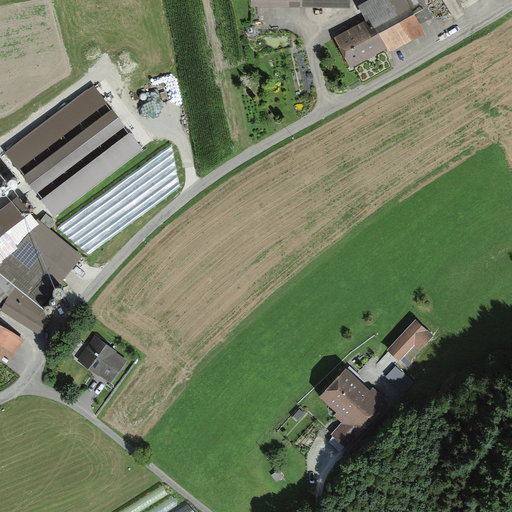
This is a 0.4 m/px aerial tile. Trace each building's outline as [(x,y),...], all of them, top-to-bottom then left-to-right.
[(336,37),(351,65),(419,28),(416,23),(430,15),(422,0),(368,0),(360,5),(368,19),(336,37)] [(112,109),(23,176),(36,193),(125,126),(112,109)] [(130,131),(41,198),(54,215),(143,148),(130,131)] [(78,255),(37,222),(18,244),(3,226),(22,210),(14,200),(0,210),(0,302),(5,309),(40,332),(47,315),(41,310),(78,255)] [(415,322),(389,349),(399,358),(413,343),(419,348),(431,336),(415,322)] [(0,356),(16,334),(0,323),(0,356)] [(93,336),(76,359),(106,381),(123,358),(93,336)] [(414,383),(396,366),(387,375),(404,393),(414,383)] [(383,405),(345,368),(320,394),(346,418),(332,432),(346,445),(383,405)] [(300,410),(293,416),(297,420),(303,414),(300,410)] [(162,484),(117,511),(137,511),(168,493),(162,484)] [(172,499),(149,511),(166,511),(176,506),(172,499)] [(194,511),(186,503),(171,511),(194,511)]
